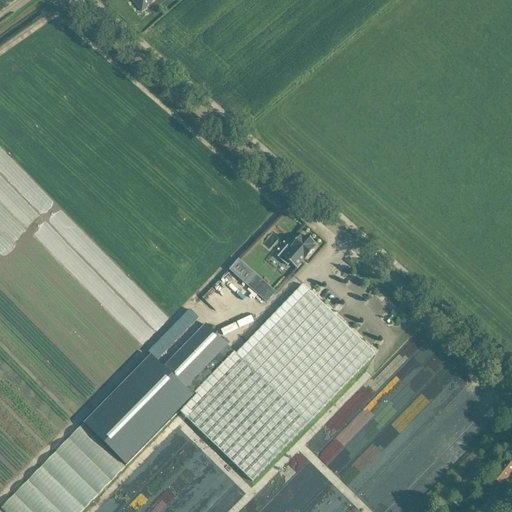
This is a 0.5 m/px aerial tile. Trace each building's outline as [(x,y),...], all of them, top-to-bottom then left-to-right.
[(131,0),(142,12),(148,7),(147,6),(154,1),(153,0),(131,0)] [(315,243),(307,236),(305,239),(302,236),(292,248),(290,246),(289,245),(278,257),(279,258),(289,266),(291,263),(297,269),(303,262),(302,261),(304,259),(306,261),(316,249),(313,246),(315,243)] [(252,272),(244,282),(258,295),(259,294),(267,285),(261,279),(252,272)] [(165,368),(164,369),(170,375),(193,397),(195,394),(197,396),(194,399),(180,413),(253,483),(375,355),(303,286),(236,355),(234,353),(235,353),(207,325),(165,368)] [(151,355),(83,424),(125,465),(193,397),(170,375),(164,369),(151,355)] [(1,507),(5,511),(80,511),(125,465),(83,424),(1,507)] [(496,492),(502,485),(511,472),(511,455),(511,454),(492,478),(493,478),(488,485),(496,492)] [(465,504),(483,483),(470,473),(453,494),(465,504)] [(501,506),(511,494),(511,493),(508,489),(496,501),(501,506)]
